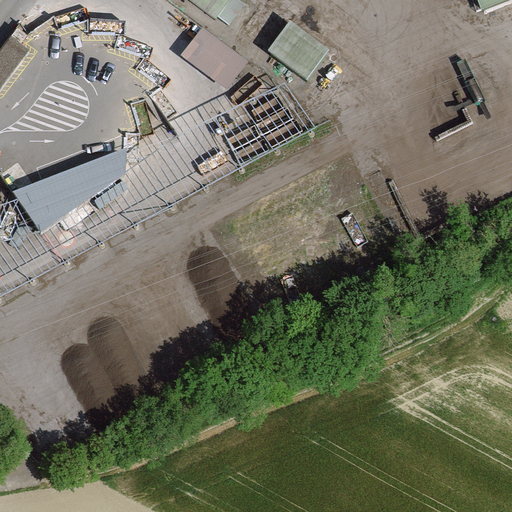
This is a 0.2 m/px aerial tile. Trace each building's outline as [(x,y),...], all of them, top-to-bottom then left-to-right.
[(179,0),(216,27),(235,0),(179,0)] [(511,0),(477,0),(484,16),(511,4),(511,0)] [(292,28),(270,54),(308,85),(330,55),(292,28)] [(17,34),(0,58),(0,88),(5,92),(36,47),(17,34)] [(292,96),(246,65),(226,95),(273,125),(292,96)]
